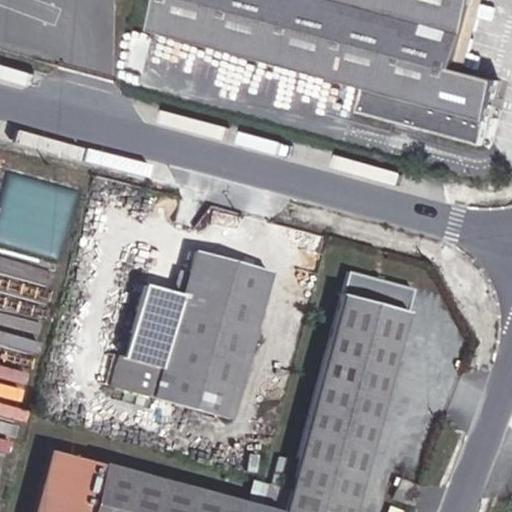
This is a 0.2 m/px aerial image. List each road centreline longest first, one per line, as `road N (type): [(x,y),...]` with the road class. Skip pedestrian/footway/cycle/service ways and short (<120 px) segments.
road 1 (unclassified): [(0,99),(467,230),(511,226)]
road 2 (unclassified): [(465,511),(511,381)]
